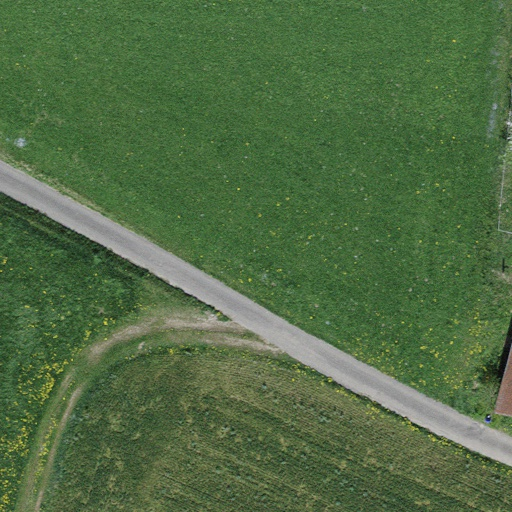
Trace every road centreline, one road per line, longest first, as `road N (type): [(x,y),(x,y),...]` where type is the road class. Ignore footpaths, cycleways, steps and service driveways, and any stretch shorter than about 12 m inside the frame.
road 1 (unclassified): [(0,176),(391,397),(511,451)]
road 2 (track): [(280,331),(181,326),(109,347),(81,375),(59,419),(28,511)]
